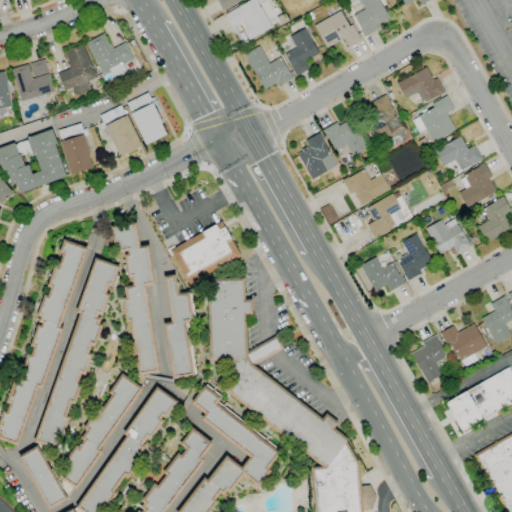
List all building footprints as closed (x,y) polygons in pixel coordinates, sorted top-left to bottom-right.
[(241,0),(225,10),(224,9),(223,10),(216,0),(241,0)] [(250,40),(248,37),(247,37),(245,33),(244,30),(248,28),(244,21),(233,27),(225,14),(239,6),(250,0),(257,0),(273,27),(250,40)] [(364,38),(353,16),(364,11),(358,0),(379,0),(390,19),(377,26),(379,30),(364,38)] [(327,48),(314,26),(341,10),(349,26),(353,24),(361,39),(348,46),(344,39),(327,48)] [(310,21),(306,15),(311,12),(315,18),(310,21)] [(297,76),(291,67),(292,66),(285,54),(297,48),(290,36),(305,28),(319,53),(306,61),(311,68),(297,76)] [(115,77),(111,70),(103,74),(86,43),(104,34),(109,45),(110,44),(113,49),(125,42),(133,59),(123,64),(127,71),(115,77)] [(76,95),(72,88),(65,90),(63,84),(60,85),(58,79),(60,79),(57,74),(70,69),(68,63),(70,63),(66,55),(64,56),(63,52),(83,44),(97,78),(88,81),(91,89),(76,95)] [(266,88),(259,81),(244,54),(259,46),(269,63),(281,57),(289,72),(290,72),(293,78),(279,86),(277,82),(266,88)] [(34,77),(30,64),(44,59),(48,72),(34,77)] [(22,102),(12,70),(28,65),(32,79),(49,74),(54,91),(22,102)] [(423,103),(417,92),(406,99),(397,83),(426,67),(433,80),(436,78),(444,92),(439,96),(438,95),(423,103)] [(0,118),(0,72),(5,71),(12,106),(8,107),(10,117),(0,118)] [(145,145),(131,114),(132,114),(126,103),(148,92),(151,99),(155,97),(158,103),(154,105),(162,123),(161,123),(167,134),(145,145)] [(377,143),(362,116),(375,109),(371,102),(386,94),(391,104),(397,115),(396,116),(402,127),(392,133),(392,134),(377,143)] [(433,142),(425,128),(419,132),(412,121),(418,117),(418,116),(433,107),(431,104),(446,96),(454,109),(450,112),(449,111),(446,113),(455,130),(433,142)] [(120,158),(119,155),(118,155),(105,128),(102,129),(99,123),(102,121),(100,115),(120,106),(121,108),(122,107),(124,111),(123,112),(125,116),(127,115),(142,146),(124,155),(124,156),(120,158)] [(353,156),(347,145),(335,151),(326,135),(326,136),(322,130),(336,122),(338,126),(352,118),(368,147),(353,156)] [(70,174),(60,142),(61,142),(58,130),(81,123),(83,129),(86,128),(88,135),(85,136),(91,155),(89,155),(93,167),(70,174)] [(20,193),(16,183),(12,185),(8,175),(7,176),(5,171),(3,172),(0,164),(0,148),(14,143),(14,144),(28,140),(27,138),(52,129),(57,144),(55,145),(66,176),(20,193)] [(312,180),(305,166),(298,154),(303,151),(302,149),(306,147),(307,149),(309,147),(305,141),(320,132),(325,142),(329,149),(328,150),(331,154),(321,160),(327,171),(312,180)] [(461,170),(455,159),(443,166),(434,150),(448,143),(460,136),(467,149),(474,145),(482,159),(473,165),(473,164),(461,170)] [(422,150),(417,141),(424,137),(429,146),(422,150)] [(467,207),(459,193),(466,189),(460,180),(465,177),(464,176),(479,167),(478,166),(483,163),(492,177),(488,179),(496,191),(481,200),(481,199),(467,207)] [(381,174),(389,189),(361,205),(353,192),(350,194),(342,180),(348,177),(348,178),(364,169),(370,180),(381,174)] [(440,184),(436,175),(442,172),(446,181),(440,184)] [(0,177),(14,193),(1,204),(0,202),(0,177)] [(375,239),(367,225),(374,221),(367,208),(393,193),(393,194),(398,192),(400,196),(412,216),(396,225),(396,226),(384,233),(385,234),(375,239)] [(511,227),(486,242),(477,227),(489,220),(482,209),(494,202),(493,202),(503,196),(511,211),(505,215),(511,227)] [(457,254),(453,247),(439,254),(425,228),(441,220),(444,224),(454,219),(457,224),(459,223),(471,246),(457,254)] [(189,284),(170,250),(222,221),(241,255),(189,284)] [(138,376),(136,365),(132,366),(128,340),(132,340),(129,322),(126,323),(122,298),(125,297),(124,286),(133,285),(131,277),(128,278),(124,254),(128,254),(127,252),(118,253),(118,248),(114,249),(110,226),(136,222),(140,246),(149,245),(155,285),(146,286),(160,372),(138,376)] [(407,281),(404,275),(405,275),(396,260),(408,253),(401,242),(417,233),(433,263),(420,270),(421,273),(407,281)] [(18,446),(0,439),(0,418),(3,410),(6,411),(9,404),(5,403),(13,381),(17,383),(19,377),(22,378),(24,374),(20,372),(27,353),(31,354),(33,347),(30,346),(38,324),(41,325),(42,323),(38,322),(40,317),(36,316),(44,294),(48,295),(50,288),(47,287),(55,265),(58,266),(63,254),(59,252),(64,239),(88,248),(60,327),(64,328),(42,389),(39,388),(18,446)] [(390,291),(387,284),(375,291),(360,266),(375,257),(382,268),(392,262),(398,274),(399,274),(404,283),(390,291)] [(38,444),(34,442),(79,314),(76,312),(95,258),(120,267),(112,288),(108,286),(106,293),(110,294),(102,316),(98,315),(97,317),(101,318),(100,323),(103,324),(95,346),(92,345),(89,352),(93,353),(85,375),(82,374),(79,381),(82,382),(75,404),(71,403),(67,415),(70,417),(65,433),(61,432),(55,450),(49,448),(38,444)] [(172,380),(163,323),(171,322),(163,276),(175,274),(178,293),(189,292),(194,322),(186,323),(194,376),(172,380)] [(228,371),(228,360),(223,360),(223,361),(215,361),(209,361),(206,279),(244,278),(245,300),(252,299),(253,314),(245,315),(247,352),(276,335),(284,349),(256,364),(323,418),(327,413),(338,423),(334,428),(349,440),(347,442),(327,466),(321,467),(226,391),(236,377),(228,371)] [(495,344),(488,331),(481,318),(495,311),(490,303),(504,296),(510,306),(509,306),(511,311),(511,320),(505,324),(511,335),(495,344)] [(465,367),(461,361),(452,345),(448,348),(440,333),(453,326),(457,333),(474,323),(487,346),(474,353),(478,360),(465,367)] [(427,383),(420,370),(411,353),(424,346),(421,343),(436,334),(440,340),(439,341),(447,357),(436,363),(443,374),(427,383)] [(511,404),(463,432),(446,402),(508,367),(511,374),(511,404)] [(60,478),(58,477),(68,463),(65,461),(76,445),(79,447),(83,441),(80,439),(86,430),(83,428),(98,407),(101,409),(111,395),(108,392),(122,373),(143,388),(100,449),(103,451),(76,489),(73,487),(60,478)] [(176,511),(204,477),(207,480),(226,455),(242,467),(249,457),(200,419),(204,414),(190,403),(204,385),(221,398),(217,403),(280,453),(268,468),(272,471),(259,487),(243,476),(229,494),(226,491),(223,496),(220,493),(215,500),(218,502),(210,511),(176,511)] [(82,511),(76,508),(75,507),(126,436),(123,434),(157,386),(178,401),(166,419),(163,417),(161,418),(165,421),(150,441),(147,438),(143,444),(146,447),(140,455),(143,458),(128,479),(125,476),(114,491),(118,493),(104,511),(82,511)] [(136,511),(138,510),(141,511),(143,510),(140,508),(143,503),(140,501),(154,483),(157,485),(165,475),(162,473),(178,453),(181,455),(186,449),(179,444),(192,427),(213,443),(202,458),(205,460),(164,511),(136,511)] [(511,511),(505,511),(494,491),(485,496),(482,492),(491,487),(473,455),(511,433),(511,511)] [(327,466),(347,442),(358,463),(361,486),(369,485),(376,497),(372,510),(363,511),(314,511),(310,468),(321,467),(327,466)] [(49,448),(45,457),(38,445),(38,444),(49,448)] [(45,457),(58,481),(67,497),(68,499),(49,510),(18,456),(38,445),(45,457)] [(58,481),(60,478),(73,487),(67,497),(58,481)]
